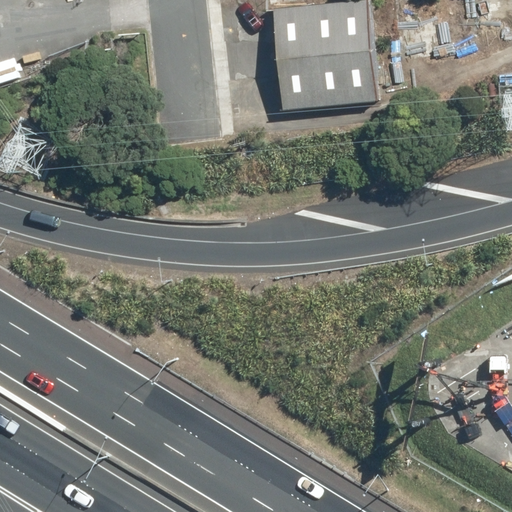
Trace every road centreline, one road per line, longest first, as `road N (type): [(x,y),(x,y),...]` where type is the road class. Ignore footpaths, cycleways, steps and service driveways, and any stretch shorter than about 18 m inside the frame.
road 1 (motorway): [(0,208),(78,230),(248,252),(409,233),(511,209)]
road 2 (motorway): [(0,341),(277,511)]
road 3 (motorway): [(128,511),(0,432)]
